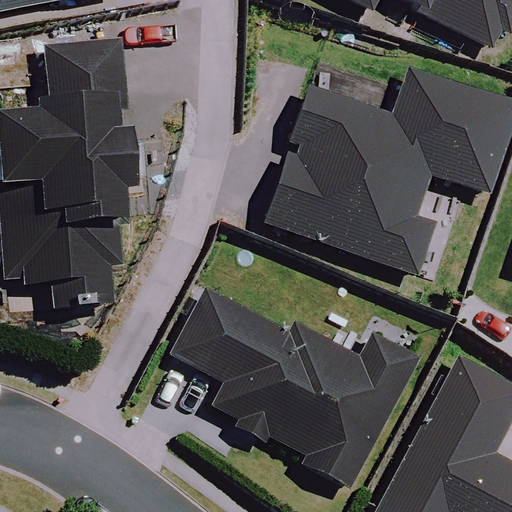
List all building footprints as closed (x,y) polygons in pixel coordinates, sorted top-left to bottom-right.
[(0,0),(0,16),(91,0),(0,0)] [(511,0),(326,0),(366,20),(375,0),(378,0),(493,58),(511,19),(511,0)] [(124,204),(116,49),(46,53),(50,125),(0,127),(0,218),(4,292),(50,290),(51,320),(105,318),(102,278),(117,277),(113,205),(124,204)] [(511,118),(406,81),(390,128),(307,99),(262,231),(411,282),(428,234),(409,227),(423,186),(481,207),(511,118)] [(277,337),(204,300),(169,367),(222,394),(209,419),(302,467),(299,473),(348,499),(415,370),(369,347),(357,370),(281,330),(277,337)] [(511,415),(511,395),(457,366),(380,511),(511,511),(511,476),(487,463),(511,415)]
